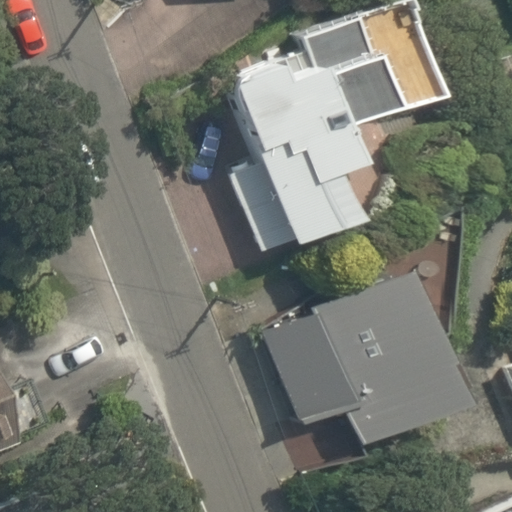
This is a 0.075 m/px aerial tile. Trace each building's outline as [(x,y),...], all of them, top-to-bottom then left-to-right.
[(257,155),(227,166),(262,257),(383,210),(352,132),(444,96),(406,0),(385,0),(298,34),(303,46),(226,76),(257,155)] [(409,265),(251,324),(293,436),(343,418),(353,442),(460,402),(409,265)] [(0,433),(40,419),(5,324),(0,325),(0,433)] [(511,367),(502,372),(511,397),(511,367)] [(52,511),(41,485),(0,502),(0,511),(52,511)]
